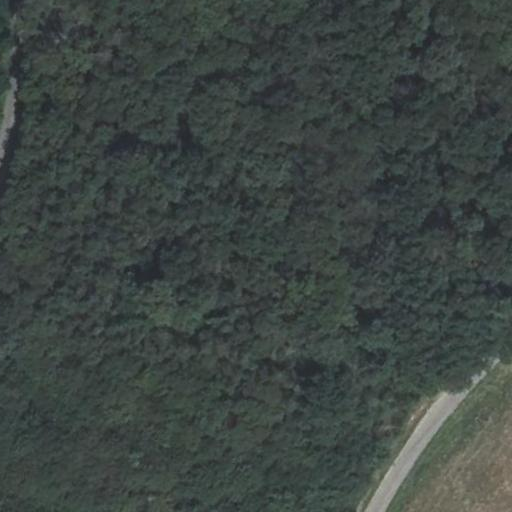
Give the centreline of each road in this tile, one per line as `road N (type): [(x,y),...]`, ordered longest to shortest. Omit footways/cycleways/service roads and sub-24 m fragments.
road 1 (unclassified): [(511,339),(436,416),(374,511)]
road 2 (unclassified): [(0,136),(18,46),(17,0)]
